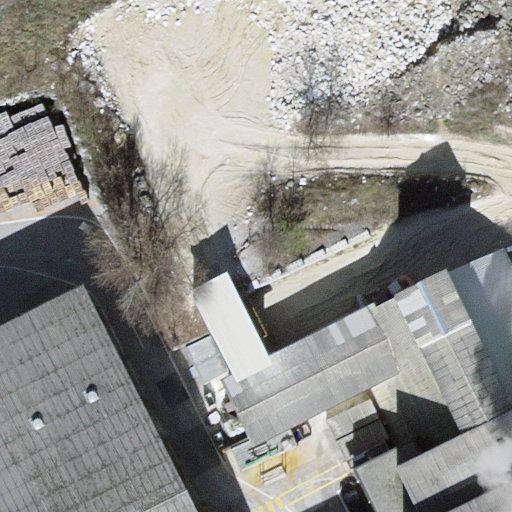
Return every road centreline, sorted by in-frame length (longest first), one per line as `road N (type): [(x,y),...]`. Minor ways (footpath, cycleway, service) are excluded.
road 1 (unknown): [(271,511),(117,283),(14,201),(0,201)]
road 2 (unknown): [(511,162),(257,154)]
